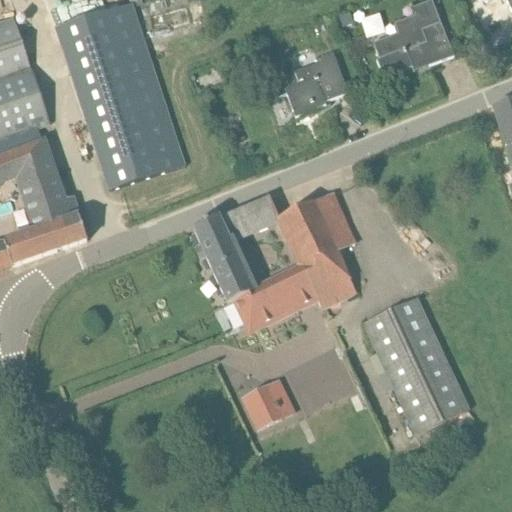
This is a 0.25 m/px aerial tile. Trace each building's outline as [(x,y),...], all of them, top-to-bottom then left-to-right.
[(511,0),(482,0),(485,5),(496,0),(506,0),(511,10),(511,0)] [(132,9),(57,33),(110,196),(184,172),(132,9)] [(377,65),(384,82),(403,74),(405,79),(414,75),(413,72),(428,67),(429,70),(454,60),(437,15),(409,25),(413,35),(399,41),(404,54),(377,65)] [(0,82),(31,72),(15,23),(0,27),(0,82)] [(295,121),(326,109),(325,106),(348,97),(333,59),(318,65),(319,68),(266,88),(270,101),(284,96),(295,121)] [(0,82),(0,144),(33,134),(47,129),(50,128),(31,72),(0,82)] [(511,104),(493,111),(511,169),(511,187),(511,188),(511,187),(511,104)] [(0,273),(87,244),(79,220),(80,220),(73,200),(66,202),(45,141),(36,144),(33,134),(0,144),(0,273)] [(269,200),(240,212),(241,213),(251,236),(279,223),(301,269),(318,305),(319,305),(323,313),(357,297),(314,205),(279,222),(269,200)] [(223,222),(222,220),(200,229),(201,231),(194,234),(201,249),(195,252),(199,262),(205,260),(225,308),(231,306),(231,305),(253,295),(252,293),(220,224),(223,222)] [(301,269),(252,293),(253,295),(231,305),(231,306),(242,331),(273,319),(276,326),(318,305),(301,269)] [(415,439),(469,414),(417,302),(362,327),(415,439)] [(277,406),(275,407),(267,391),(243,402),(258,434),(282,422),(278,413),(280,412),(277,406)]
